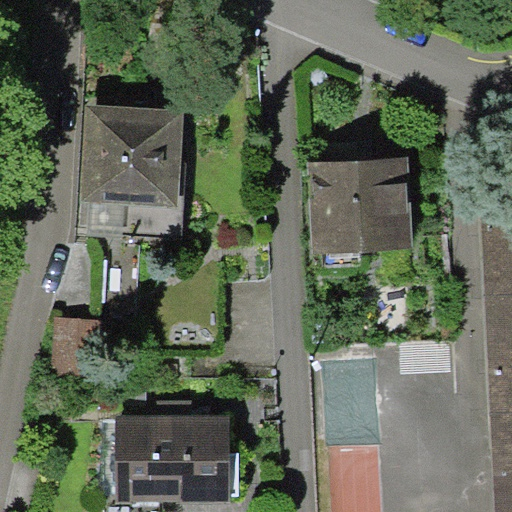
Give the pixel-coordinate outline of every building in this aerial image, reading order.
[(134,107),(86,105),(80,201),(179,207),(184,110),(134,107)] [(358,158),(309,160),(314,254),(412,249),(408,156),(358,158)] [(511,511),(511,211),(481,214),(496,511),(511,511)] [(99,318),(53,316),(52,375),(98,376),(99,318)] [(158,400),(157,415),(191,415),(191,400),(158,400)] [(157,415),(117,416),(118,503),(230,501),(230,495),(230,453),(229,414),(191,415),(157,415)] [(239,453),(230,453),(230,495),(239,495),(239,453)]
